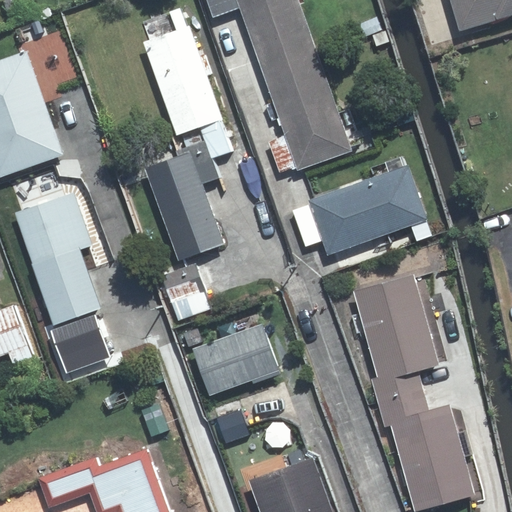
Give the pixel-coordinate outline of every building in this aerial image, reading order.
[(216,0),(222,16),(249,6),(273,73),(327,54),(307,0),(216,0)] [(511,0),(461,0),(471,30),(511,16),(511,0)] [(56,15),(52,5),(42,10),(47,19),(56,15)] [(377,17),(359,24),(364,37),(383,30),(377,17)] [(198,25),(153,41),(187,134),(208,126),(228,119),(232,118),(216,75),(221,73),(213,52),(209,54),(198,25)] [(373,35),(377,46),(389,42),(385,31),(373,35)] [(34,52),(0,64),(0,166),(4,178),(69,154),(34,52)] [(327,54),(273,73),(295,135),(277,142),(288,171),(305,165),(307,170),(361,150),(327,54)] [(219,158),(240,151),(228,119),(208,126),(213,140),(185,150),(187,156),(155,168),(188,260),(231,244),(210,184),(227,178),(219,158)] [(313,245),(332,238),(337,251),(435,216),(416,164),(318,199),(319,204),(301,211),(313,245)] [(24,213),(51,294),(45,296),(49,307),(57,304),(64,326),(60,327),(68,353),(112,338),(102,309),(109,307),(89,248),(99,244),(82,193),(24,213)] [(203,263),(169,274),(184,318),(218,308),(203,263)] [(387,377),(380,378),(381,382),(368,385),(373,404),(386,400),(432,388),(427,369),(447,364),(423,274),(364,290),(370,312),(358,315),(362,333),(375,329),(387,377)] [(20,307),(0,313),(0,358),(16,352),(22,368),(40,361),(20,307)] [(289,367),(288,365),(303,359),(290,325),(275,330),(272,323),(203,349),(220,394),(261,378),(263,383),(287,374),(285,369),(289,367)] [(204,328),(191,333),(197,346),(209,341),(204,328)] [(126,365),(110,370),(114,381),(130,376),(126,365)] [(69,371),(55,374),(58,386),(72,383),(69,371)] [(432,388),(386,400),(393,426),(400,425),(423,510),(482,494),(458,404),(437,410),(432,388)] [(252,442),(251,439),(258,436),(242,396),(216,405),(233,449),(252,442)] [(177,511),(155,449),(107,466),(104,457),(46,478),(56,507),(97,492),(104,511),(177,511)] [(342,511),(322,457),(260,479),(271,511),(342,511)]
